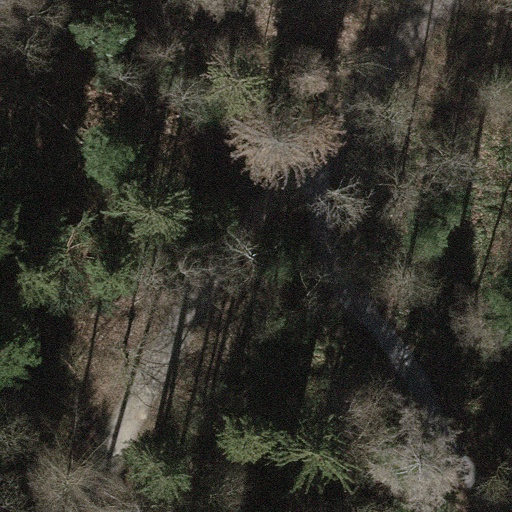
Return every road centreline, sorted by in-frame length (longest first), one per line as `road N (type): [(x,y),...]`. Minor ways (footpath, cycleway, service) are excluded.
road 1 (track): [(76,511),(200,276),(324,124)]
road 2 (track): [(324,124),(449,0)]
